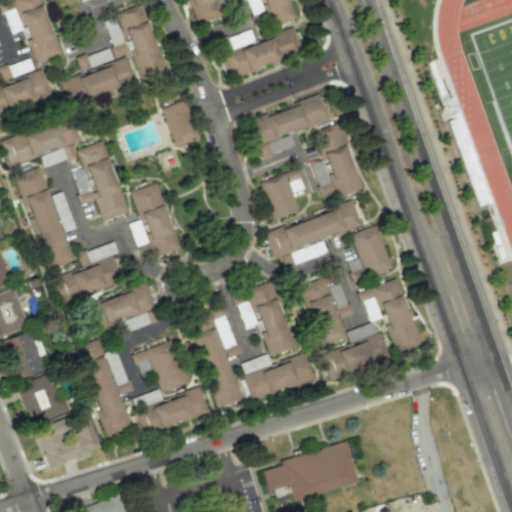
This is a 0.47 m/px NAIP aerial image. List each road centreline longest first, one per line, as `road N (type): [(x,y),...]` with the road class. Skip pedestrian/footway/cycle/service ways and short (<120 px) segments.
road 1 (residential): [(465,364),(0,509)]
road 2 (secondary): [(511,417),(361,0)]
road 3 (secondary): [(331,0),(440,296)]
road 4 (residential): [(161,0),(240,192),(241,250),(202,275)]
road 5 (residential): [(354,55),(212,109)]
road 6 (secondary): [(465,364),(511,497)]
